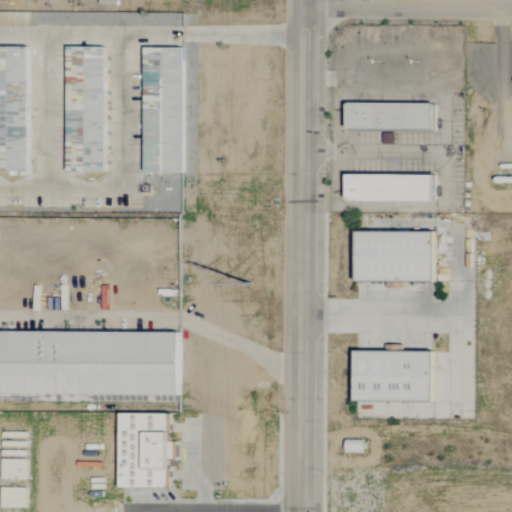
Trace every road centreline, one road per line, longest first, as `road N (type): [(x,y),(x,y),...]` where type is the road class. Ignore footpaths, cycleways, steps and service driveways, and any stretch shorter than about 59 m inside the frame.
road 1 (residential): [(302,0),(296,511)]
road 2 (residential): [(302,8),(511,10)]
